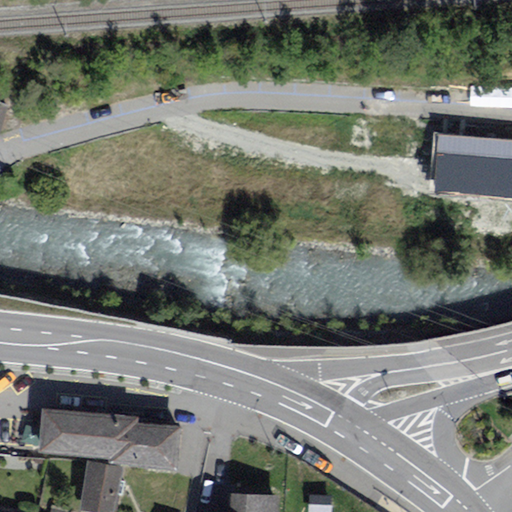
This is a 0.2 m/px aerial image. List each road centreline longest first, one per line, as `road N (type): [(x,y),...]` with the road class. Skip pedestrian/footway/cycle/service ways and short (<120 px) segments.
road 1 (unclassified): [(511,112),(207,102),(0,159)]
road 2 (primary): [(322,393),(129,352),(0,335)]
road 3 (track): [(416,179),(223,132),(174,108)]
road 4 (primary): [(322,393),(320,429),(341,459),(375,471),(410,460)]
